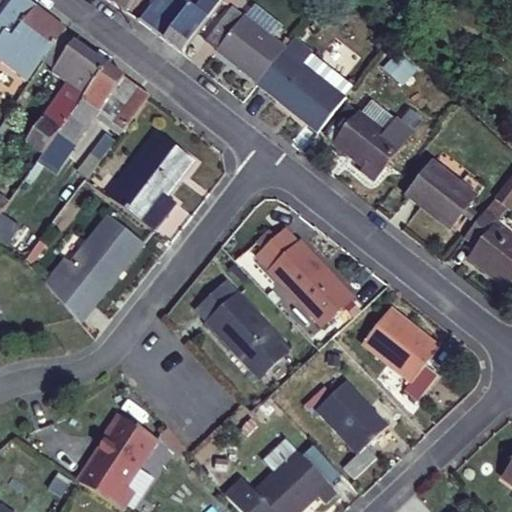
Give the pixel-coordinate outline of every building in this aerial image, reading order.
[(64,35),(67,31),(37,9),(26,0),(14,0),(2,14),(19,29),(9,40),(2,34),(0,36),(0,65),(24,85),(41,63),(64,35)] [(102,0),(124,16),(134,0),(102,0)] [(186,60),(230,0),(208,0),(196,17),(172,0),(155,0),(138,26),(186,60)] [(231,12),(204,50),(254,87),(281,51),(231,12)] [(29,171),(55,131),(101,64),(68,39),(47,72),(61,82),(11,159),(29,171)] [(326,87),(336,75),(290,39),(281,51),(254,87),(314,133),(339,99),(326,87)] [(74,144),(94,114),(119,77),(101,64),(55,131),(74,144)] [(349,86),(336,75),(326,87),(339,99),(349,86)] [(143,96),(132,88),(107,124),(118,131),(143,96)] [(387,120),(375,132),(348,111),(325,141),(351,162),(349,169),(366,180),(403,132),(387,120)] [(103,195),(150,231),(171,203),(162,197),(188,162),(150,134),(103,195)] [(511,159),(491,188),(504,197),(511,187),(511,159)] [(442,225),(466,195),(425,162),(401,193),(442,225)] [(479,204),(454,236),(468,247),(461,255),(502,288),(511,275),(511,244),(486,223),(491,216),(479,204)] [(63,262),(59,258),(42,280),(74,317),(95,290),(98,291),(134,241),(99,213),(63,262)] [(271,267),(321,326),(353,299),(305,240),(271,267)] [(39,285),(54,302),(71,322),(74,317),(42,280),(39,285)] [(207,313),(256,371),(287,344),(278,333),(281,330),(240,283),(207,313)] [(368,349),(414,385),(425,371),(439,352),(394,316),(368,349)] [(439,382),(425,371),(414,385),(406,396),(418,406),(439,382)] [(314,411),(353,456),(360,450),(385,429),(345,383),(314,411)] [(157,441),(118,416),(102,441),(105,442),(78,483),(80,485),(120,511),(123,511),(135,494),(126,489),(157,441)] [(294,447),(280,459),(310,494),(319,505),(332,492),(294,447)] [(370,461),(360,450),(353,456),(338,469),(348,480),(370,461)] [(242,511),(289,511),(310,494),(280,459),(249,488),(236,474),(221,486),(242,511)]
